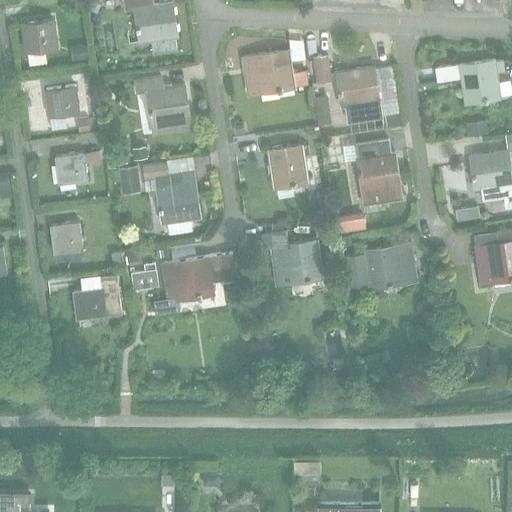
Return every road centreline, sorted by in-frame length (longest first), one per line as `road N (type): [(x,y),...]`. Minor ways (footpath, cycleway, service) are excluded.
road 1 (residential): [(53,420),(338,425),(511,417)]
road 2 (residential): [(53,420),(0,25)]
road 3 (residential): [(235,234),(206,15)]
road 4 (residential): [(432,238),(405,24)]
road 5 (residential): [(405,24),(206,15)]
